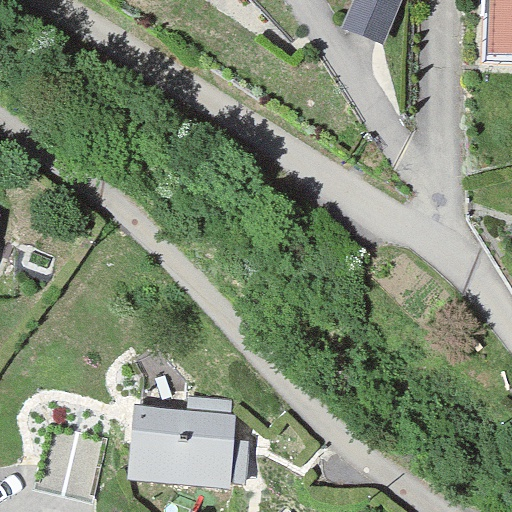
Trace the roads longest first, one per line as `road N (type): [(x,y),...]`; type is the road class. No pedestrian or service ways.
road 1 (residential): [(0,115),(138,226),(335,435),(443,511)]
road 2 (residential): [(48,0),(456,259),(511,331)]
